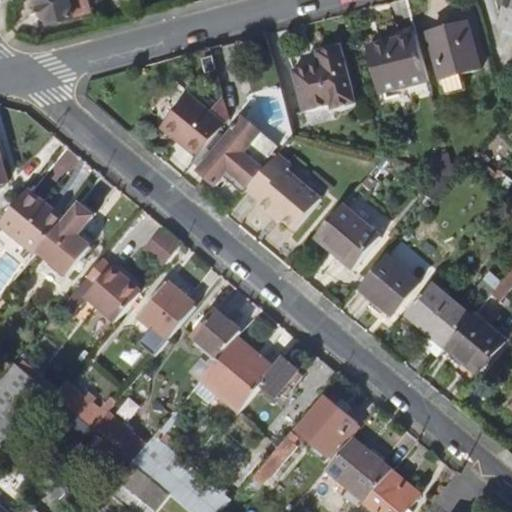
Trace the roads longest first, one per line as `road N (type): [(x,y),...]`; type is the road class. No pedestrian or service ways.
road 1 (residential): [(511,486),(21,73)]
road 2 (residential): [(21,73),(301,0)]
